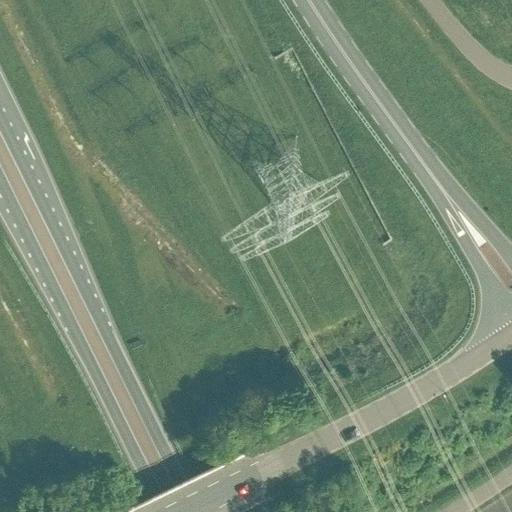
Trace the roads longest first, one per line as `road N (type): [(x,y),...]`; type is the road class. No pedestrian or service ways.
road 1 (trunk): [(193,511),(0,118)]
road 2 (tertiary): [(185,511),(396,407),(511,337)]
road 3 (trunk): [(0,181),(163,511)]
road 4 (trunk): [(511,286),(310,0)]
